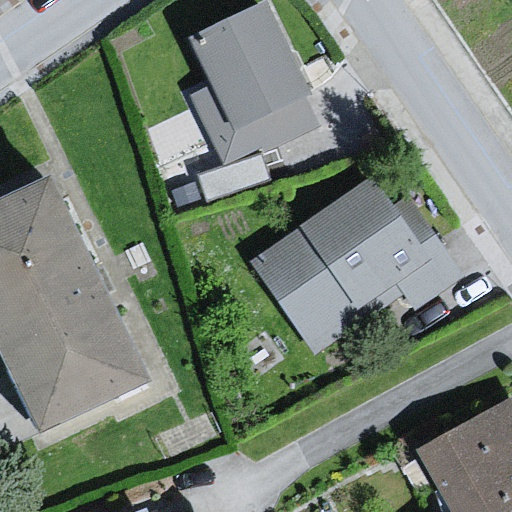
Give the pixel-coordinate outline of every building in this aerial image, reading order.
[(267,1),(183,41),(206,89),(184,99),(214,161),(311,114),(302,95),(311,91),(267,1)] [(377,176),(251,265),(313,352),(401,289),(414,307),(458,276),(400,194),(393,199),(377,176)] [(50,177),(0,202),(0,348),(44,437),(153,382),(50,177)] [(511,511),(511,397),(418,449),(452,510),(449,511),(511,511)] [(207,511),(206,507),(193,511),(159,511),(155,502),(129,511),(207,511)]
